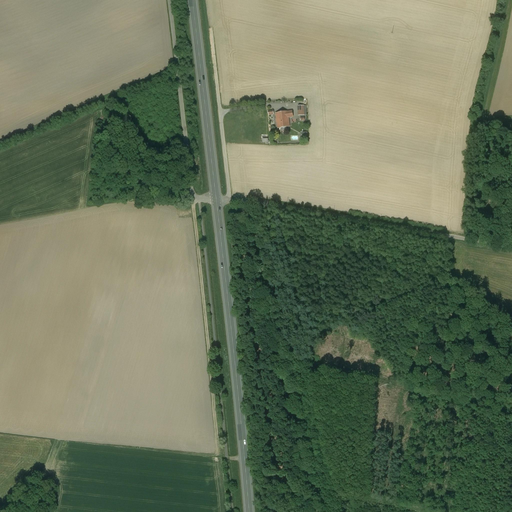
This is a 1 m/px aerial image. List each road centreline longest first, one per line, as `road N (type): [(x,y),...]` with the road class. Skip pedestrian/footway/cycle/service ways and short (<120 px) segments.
road 1 (track): [(317,511),(250,202)]
road 2 (primary): [(215,199),(248,511)]
road 3 (unclassified): [(511,247),(215,199)]
road 4 (unclassified): [(215,199),(191,195),(166,0)]
road 5 (primary): [(191,0),(215,199)]
